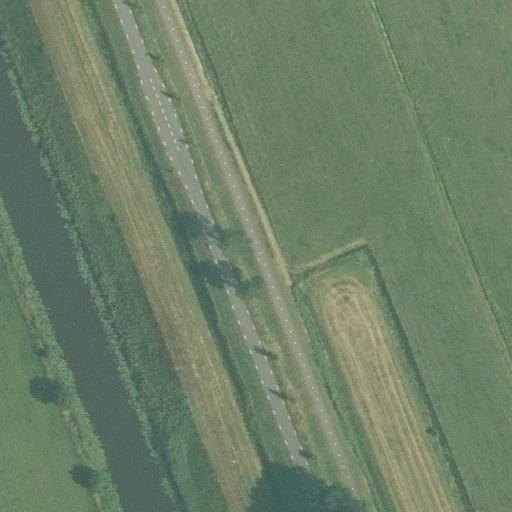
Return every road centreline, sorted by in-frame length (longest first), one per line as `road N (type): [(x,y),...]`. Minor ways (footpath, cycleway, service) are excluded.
road 1 (track): [(260,511),(60,0)]
road 2 (unclassified): [(314,511),(114,0)]
